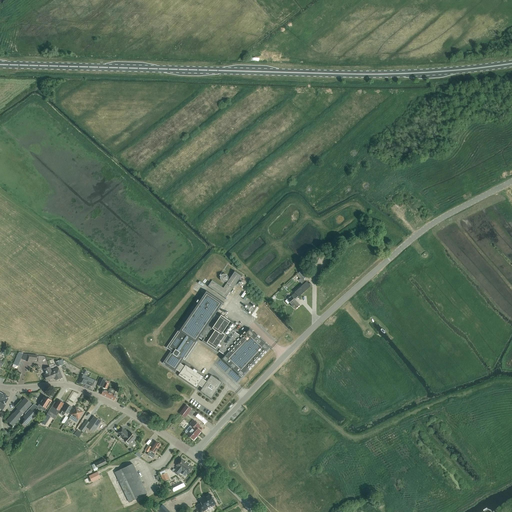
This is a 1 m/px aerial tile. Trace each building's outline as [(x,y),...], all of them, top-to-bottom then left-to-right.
[(406,203),(399,208),(406,218),(413,214),(406,203)] [(395,204),(390,207),(393,213),(399,210),(395,204)] [(302,277),(303,279),(306,276),(301,270),(296,275),(300,279),(302,277)] [(234,271),(226,283),(223,288),(212,280),(207,286),(225,298),(233,288),(241,275),(234,271)] [(222,282),(224,282),(226,281),(227,280),(228,279),(228,277),(227,276),(226,274),(224,273),(222,274),(220,275),(219,277),(219,279),(220,280),(222,282)] [(288,299),(285,301),(287,304),(289,302),(295,308),(299,304),(295,299),(310,285),(311,284),(310,283),(309,283),(306,281),(303,279),(302,277),(300,279),(298,280),(303,284),(294,292),(295,293),(288,299)] [(198,385),(201,387),(202,387),(200,391),(204,394),(211,399),(220,386),(219,385),(221,382),(220,381),(210,374),(206,381),(202,378),(204,376),(197,371),(193,368),(193,369),(185,363),(183,365),(180,363),(183,359),(184,360),(196,341),(195,341),(196,339),(197,340),(199,338),(224,354),(220,358),(241,378),(243,375),(270,347),(249,327),(241,336),(233,330),(237,324),(220,312),(218,316),(216,314),(220,308),(223,302),(205,290),(179,328),(180,329),(180,330),(178,329),(166,347),(170,350),(163,360),(161,362),(164,364),(175,371),(176,369),(179,372),(177,375),(196,388),(198,385)] [(244,309),(250,314),(256,306),(249,301),(247,304),(243,302),(242,304),(245,307),(244,309)] [(51,370),(49,366),(43,369),(45,374),(44,374),(46,380),(55,377),(53,371),(52,371),(51,370)] [(58,367),(51,370),(52,371),(53,371),(55,377),(56,380),(62,377),(58,367)] [(92,391),(96,383),(97,382),(82,374),(81,377),(79,380),(80,381),(79,383),(83,385),(83,386),(92,391)] [(101,394),(114,401),(116,395),(114,394),(116,390),(110,387),(108,391),(103,389),(101,394)] [(9,397),(4,394),(1,400),(2,401),(0,403),(0,408),(3,410),(6,405),(5,404),(9,397)] [(23,417),(25,419),(23,420),(23,422),(22,424),(25,427),(36,415),(41,408),(45,411),(52,400),(45,396),(38,406),(36,406),(33,412),(30,409),(23,417)] [(18,409),(23,414),(32,404),(25,398),(16,407),(18,409)] [(54,404),(50,410),(49,411),(56,415),(56,414),(57,414),(64,403),(58,400),(55,405),(54,404)] [(72,407),(67,404),(61,414),(63,415),(65,413),(68,414),(72,407)] [(179,412),(184,416),(191,408),(186,404),(179,412)] [(70,418),(74,421),(76,417),(78,419),(83,412),(76,407),(72,414),(70,418)] [(19,418),(23,414),(18,409),(13,413),(7,420),(13,426),(19,419),(19,418)] [(50,416),(46,413),(40,422),(45,425),(50,416)] [(94,432),(101,421),(94,416),(88,423),(86,422),(80,429),(83,432),(87,427),(94,432)] [(193,427),(192,427),(190,425),(184,431),(184,432),(186,434),(192,439),(196,434),(197,434),(200,431),(196,428),(199,425),(193,420),(189,424),(193,427)] [(128,443),(135,436),(129,430),(127,432),(122,427),(117,432),(122,437),(128,443)] [(78,438),(78,437),(81,433),(77,429),(73,434),(78,438)] [(148,445),(145,450),(148,452),(147,454),(153,458),(156,453),(155,453),(160,444),(156,441),(152,448),(148,445)] [(95,463),(97,468),(107,463),(104,458),(95,463)] [(188,474),(193,467),(181,458),(176,465),(178,466),(173,472),(178,475),(182,470),(188,474)] [(132,463),(114,472),(129,502),(147,493),(132,463)] [(88,476),(89,477),(91,482),(100,477),(97,471),(88,476)] [(169,479),(166,472),(160,475),(163,481),(169,479)] [(203,508),(214,502),(213,499),(213,498),(212,496),(211,496),(210,493),(205,495),(199,498),(201,502),(195,505),(199,511),(204,509),(203,508)]
